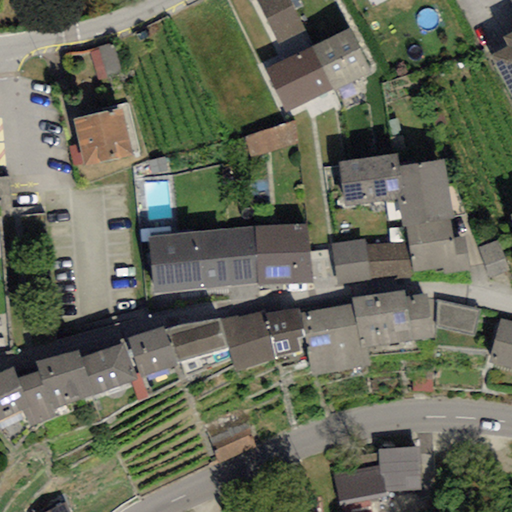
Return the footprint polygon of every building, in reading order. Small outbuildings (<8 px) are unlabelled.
[(304,32),(288,0),(254,0),(277,45),(304,32)] [(332,94),(333,96),(371,79),(350,34),(310,52),(332,94)] [(506,53),(490,61),(511,106),(511,38),(502,44),(506,53)] [(86,86),(122,76),(115,50),(78,60),(86,86)] [(286,117),(332,94),(310,52),(263,72),(286,117)] [(123,113),(73,124),(83,172),(132,161),(123,113)] [(254,163),(303,149),(297,129),(248,143),(254,163)] [(398,160),(339,168),(345,211),(399,204),(404,203),(399,173),(398,160)] [(444,166),(399,173),(404,203),(399,204),(403,233),(406,232),(450,226),(453,225),(444,166)] [(450,226),(406,232),(408,245),(413,275),(443,271),(444,278),(470,275),(465,241),(453,243),(450,226)] [(307,228),(255,230),(257,288),(312,287),(307,228)] [(255,230),(148,243),(153,301),(257,288),(255,230)] [(365,242),(331,247),(337,286),(370,281),(366,247),(365,242)] [(408,245),(366,247),(370,281),(414,280),(413,275),(408,245)] [(500,248),(483,256),(490,273),(507,265),(500,248)] [(404,295),(352,303),(353,308),(361,356),(367,355),(412,348),(412,347),(405,302),(404,295)] [(428,299),(405,302),(412,347),(434,343),(428,299)] [(353,308),(301,317),(306,344),(312,384),(371,374),(367,355),(361,356),(353,308)] [(299,310),(266,316),(275,364),(302,359),(299,345),(306,344),(301,317),(299,310)] [(440,347),(480,351),(483,318),(444,314),(440,347)] [(266,316),(220,323),(235,378),(275,364),(266,316)] [(511,325),(501,322),(488,368),(511,375),(511,325)] [(182,331),(168,333),(179,368),(226,354),(218,327),(182,331)] [(163,333),(128,345),(141,383),(177,371),(163,333)] [(125,349),(81,365),(93,403),(138,387),(125,349)] [(78,355),(36,369),(39,378),(52,416),(93,403),(81,365),(78,355)] [(13,375),(0,380),(0,427),(24,417),(29,415),(17,386),(13,375)] [(39,378),(17,386),(29,415),(24,417),(30,433),(56,424),(52,416),(39,378)] [(246,424),(209,439),(219,465),(256,450),(246,424)] [(419,451),(378,453),(378,456),(380,498),(422,496),(419,451)] [(380,498),(378,456),(336,464),(336,477),(343,511),(371,511),(367,499),(380,498)]
